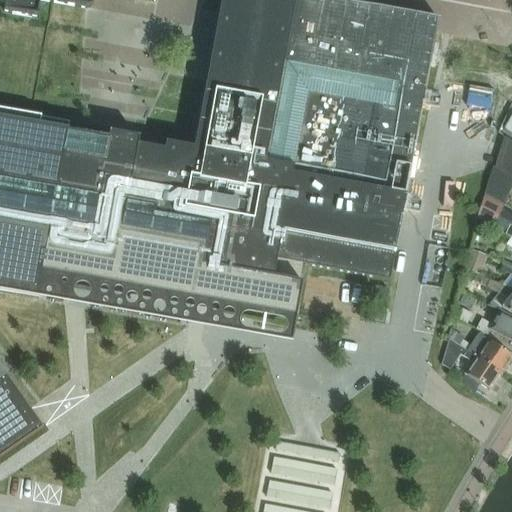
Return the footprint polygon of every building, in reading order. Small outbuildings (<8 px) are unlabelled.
[(0,458),(42,429),(40,426),(28,409),(5,376),(0,368),(0,294),(11,296),(13,296),(38,301),(42,275),(263,315),(295,321),(301,285),(304,265),(389,281),(394,255),(413,155),(432,52),(435,33),(438,20),(330,0),(220,0),(209,63),(207,75),(193,150),(165,145),(164,152),(137,147),(138,139),(108,134),(107,137),(98,135),(75,131),(76,125),(40,118),(27,116),(0,111),(0,458)] [(0,0),(0,2),(5,4),(3,13),(35,19),(39,1),(52,3),(84,9),(85,9),(86,9),(87,9),(88,9),(89,8),(90,8),(90,7),(91,7),(91,6),(92,6),(92,5),(92,4),(92,3),(92,2),(92,1),(92,0),(91,0),(0,0)] [(511,107),(501,129),(511,134),(511,107)] [(495,169),(495,168),(511,178),(511,143),(504,139),(495,169)] [(502,207),(511,188),(511,178),(495,169),(493,168),(483,197),(502,207)] [(483,197),(476,219),(491,227),(502,207),(483,197)] [(462,270),(463,270),(480,276),(488,256),(469,250),(462,270)] [(507,288),(511,289),(511,266),(503,263),(499,270),(510,276),(502,286),(507,288)] [(263,315),(42,275),(38,301),(290,346),(295,321),(263,315)] [(480,277),(477,284),(486,288),(489,281),(480,277)] [(489,281),(486,288),(502,295),(507,299),(500,307),(511,315),(511,289),(507,288),(502,286),(489,281)] [(385,302),(387,290),(374,287),(372,300),(385,302)] [(461,309),(455,307),(449,318),(450,319),(452,319),(466,326),(472,315),(461,309)] [(511,318),(498,312),(491,326),(481,321),(475,331),(486,337),(488,332),(510,343),(511,343),(511,318)] [(459,347),(464,339),(450,330),(447,340),(449,341),(458,347),(459,347)] [(511,358),(504,353),(478,336),(470,347),(467,352),(466,353),(501,376),(511,358)] [(470,367),(465,376),(476,383),(479,385),(489,392),(501,376),(466,353),(458,347),(449,341),(441,366),(450,372),(459,356),(463,358),(472,365),(470,367)] [(325,429),(371,390),(349,363),(302,403),(325,429)] [(465,376),(460,383),(474,392),(479,385),(476,383),(465,376)]
